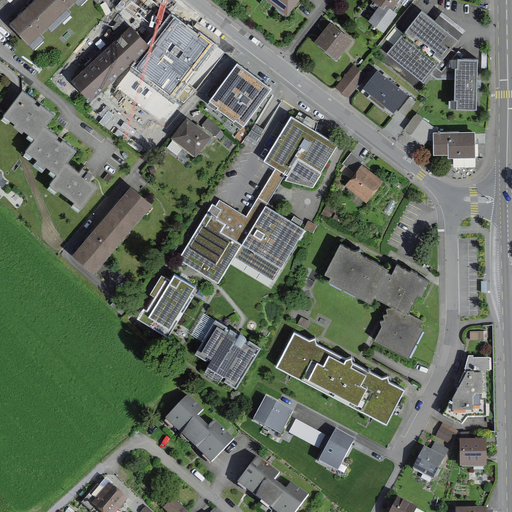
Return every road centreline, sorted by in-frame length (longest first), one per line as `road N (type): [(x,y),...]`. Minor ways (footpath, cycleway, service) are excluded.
road 1 (residential): [(450,198),(447,353),(375,511)]
road 2 (tertiary): [(194,0),(450,198)]
road 3 (unknown): [(301,82),(242,177),(209,201),(148,291)]
road 4 (residential): [(228,511),(139,442),(52,511)]
road 5 (primary): [(507,0),(509,185)]
road 6 (unknown): [(0,51),(95,144),(94,167)]
